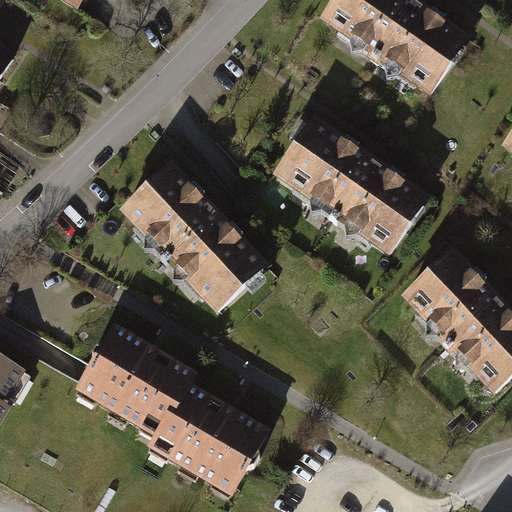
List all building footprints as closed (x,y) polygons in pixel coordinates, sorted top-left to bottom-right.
[(90,0),(55,0),(80,16),(90,0)] [(475,48),(405,0),(340,0),(322,27),(435,105),(475,48)] [(0,88),(19,59),(0,46),(0,88)] [(437,206),(316,120),(274,178),(395,264),(437,206)] [(266,271),(175,174),(156,191),(150,188),(125,211),(221,312),(266,271)] [(511,319),(456,259),(406,305),(497,404),(511,390),(511,319)] [(163,433),(188,391),(196,379),(116,332),(84,386),(163,433)] [(0,428),(27,381),(0,365),(0,428)] [(188,391),(163,433),(157,445),(238,489),(268,435),(188,391)]
